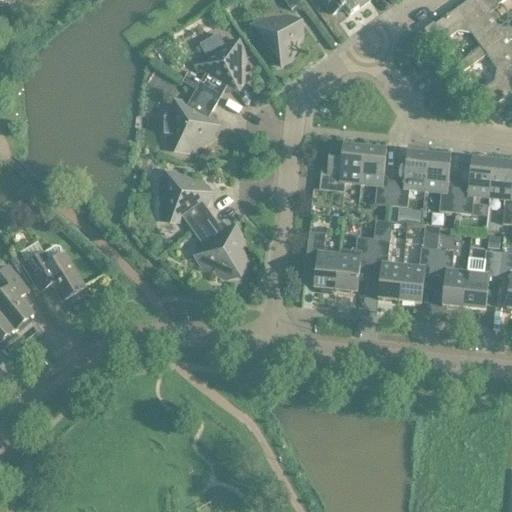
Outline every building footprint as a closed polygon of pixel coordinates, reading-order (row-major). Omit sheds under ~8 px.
[(302,3),(299,0),(283,0),(291,11),(302,3)] [(321,0),(333,15),(342,8),(342,9),(345,7),(350,15),(370,1),(369,0),(321,0)] [(488,13),(478,0),(469,0),(425,32),(436,48),(459,32),(471,34),(481,48),(484,52),(505,37),(503,34),(488,13)] [(511,0),(478,0),(488,13),(505,0),(511,0)] [(266,62),(293,59),(303,36),(288,15),(263,17),(252,42),(266,62)] [(511,39),(511,27),(503,34),(505,37),(508,42),(511,39)] [(484,52),(481,48),(466,58),(472,66),(486,56),(497,70),(494,82),(472,98),(483,113),(511,92),(511,46),(508,42),(505,37),(484,52)] [(202,80),(196,91),(217,103),(224,92),(247,79),(247,54),(223,40),(202,53),(202,80)] [(406,45),(405,53),(405,56),(420,58),(421,47),(406,45)] [(466,58),(451,69),(457,77),(472,66),(466,58)] [(217,103),(196,91),(190,101),(166,115),(166,139),(190,153),(211,140),(211,113),(217,103)] [(360,185),(364,149),(342,147),(339,176),(320,174),(319,191),(344,194),(345,184),(360,185)] [(364,149),(360,185),(376,187),(374,205),(391,207),(393,182),(383,181),(386,152),(364,149)] [(404,183),(393,182),(391,207),(407,209),(409,191),(425,193),(429,156),(407,154),(404,183)] [(429,156),(425,193),(441,194),(439,213),(455,214),(458,189),(447,188),(451,158),(429,156)] [(468,190),(458,189),(455,214),(472,216),(474,197),(489,199),(493,163),(471,161),(468,190)] [(511,192),(511,164),(493,163),(489,199),(505,201),(502,225),(511,226),(511,200),(511,201),(511,192)] [(193,232),(213,218),(205,208),(203,181),(180,171),(158,187),(161,212),(186,223),(193,232)] [(222,222),(240,210),(233,200),(215,213),(222,222)] [(220,228),(213,218),(193,232),(200,242),(202,269),(225,279),(247,264),(245,239),(220,228)] [(325,235),(309,233),(306,258),(316,259),(313,289),(335,291),(339,255),(338,255),(323,253),(325,235)] [(500,238),(489,237),(488,248),(499,250),(500,238)] [(339,255),(335,291),(357,294),(360,264),(370,265),(373,240),(357,238),(355,252),(339,250),(338,255),(339,255)] [(390,242),(373,240),(370,265),(381,266),(377,300),(399,302),(403,266),(387,264),(390,242)] [(58,245),(44,254),(24,266),(36,286),(48,279),(62,302),(84,289),(58,245)] [(403,266),(399,302),(421,304),(424,275),(434,276),(437,251),(421,249),(419,268),(403,266)] [(437,251),(434,276),(445,277),(441,307),(463,309),(467,273),(452,271),(453,253),(437,251)] [(467,273),(463,309),(485,311),(489,278),(499,279),(502,254),(485,252),(483,274),(467,273)] [(511,254),(502,254),(499,279),(509,280),(506,309),(511,309),(511,254)] [(8,267),(0,274),(0,314),(14,332),(33,317),(17,297),(26,289),(8,267)] [(0,343),(14,332),(0,314),(0,343)]
